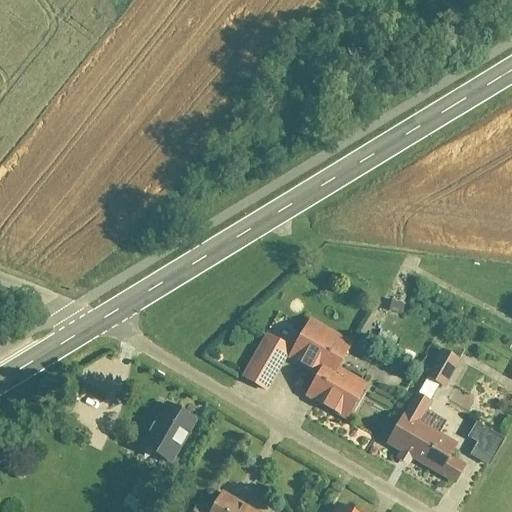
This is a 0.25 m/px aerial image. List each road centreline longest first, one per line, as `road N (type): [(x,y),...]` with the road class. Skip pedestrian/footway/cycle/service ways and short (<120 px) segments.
road 1 (tertiary): [(115,316),(511,75)]
road 2 (residential): [(115,316),(135,341),(420,511)]
